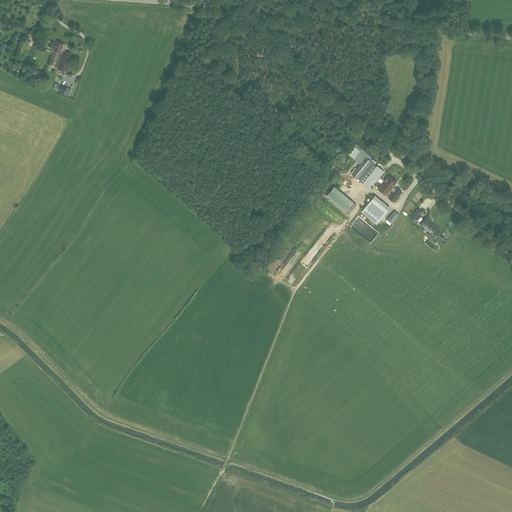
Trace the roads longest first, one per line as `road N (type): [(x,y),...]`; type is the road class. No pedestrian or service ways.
road 1 (unclassified): [(511,38),(220,6)]
road 2 (unclassified): [(420,179),(220,6)]
road 3 (track): [(511,258),(420,179)]
